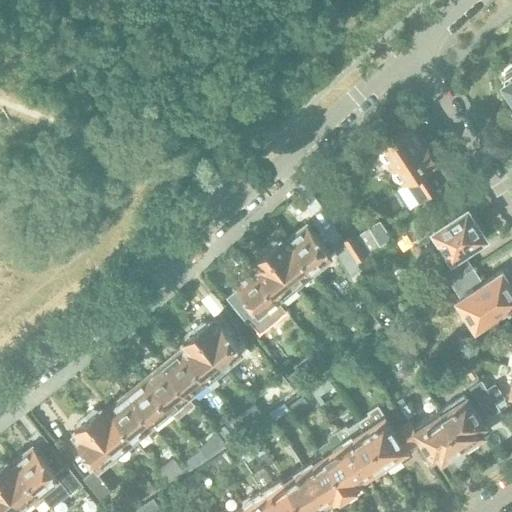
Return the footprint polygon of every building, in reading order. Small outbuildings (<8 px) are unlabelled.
[(511,66),(505,71),(505,75),(504,75),(505,76),(503,77),(511,90),(511,66)] [(422,172),(439,161),(424,138),(420,141),(414,132),(415,125),(404,123),(403,129),(380,144),(382,147),(380,150),(380,154),(381,157),(384,159),(387,160),(390,160),(395,167),(393,170),(393,173),(394,177),(396,179),(400,180),(403,180),(405,183),(391,192),(406,214),(436,194),(422,172)] [(462,254),(486,239),(483,235),(486,234),(478,222),(476,224),(467,211),(433,232),(436,237),(432,239),(441,254),(437,257),(442,264),(445,261),(448,265),(440,270),(449,285),(473,269),(465,258),(462,254)] [(332,256),(307,225),(289,239),(314,271),(332,256)] [(380,246),(369,229),(356,237),(354,234),(343,241),(345,244),(357,261),(380,246)] [(314,271),(289,239),(288,239),(283,242),(281,240),(278,242),(273,241),(265,248),(295,286),(314,271)] [(362,269),(357,261),(345,244),(335,252),(352,277),(362,269)] [(295,286),(265,248),(257,254),(257,259),(254,261),(256,264),(252,268),(252,269),(278,299),(295,286)] [(278,299),(252,269),(234,283),(259,314),(278,299)] [(511,284),(511,285),(502,271),(479,286),(477,282),(480,280),(473,269),(449,285),(477,328),(487,322),(511,305),(511,284)] [(240,348),(217,320),(212,324),(210,321),(207,323),(202,322),(194,329),(224,367),(243,352),(245,355),(257,346),(252,338),(240,348)] [(224,367),(194,329),(185,335),(185,340),(182,343),(185,346),(180,350),(181,350),(205,381),(206,381),(213,389),(220,383),(213,375),(224,367)] [(205,381),(181,350),(162,365),(187,396),(205,381)] [(304,366),(298,370),(301,374),(306,369),(312,376),(327,364),(321,357),(319,354),(304,366)] [(187,396),(162,365),(145,379),(170,410),(187,396)] [(298,370),(291,376),(300,387),(307,381),(301,374),(298,370)] [(170,410),(145,379),(126,394),(151,425),(170,410)] [(495,404),(482,381),(482,380),(470,388),(489,418),(500,411),(495,404)] [(504,399),(495,384),(489,388),(484,380),(482,381),(495,404),(504,399)] [(151,425),(126,394),(109,408),(134,439),(151,425)] [(310,406),(303,396),(291,405),(297,414),(310,406)] [(479,428),(484,425),(466,398),(441,414),(465,452),(479,443),(476,439),(479,437),(481,435),(481,433),(481,430),(479,428)] [(274,421),(289,410),(284,404),(269,415),(274,421)] [(416,430),(409,420),(405,423),(396,429),(386,414),(385,415),(378,404),(367,412),(368,414),(359,420),(359,421),(364,428),(388,468),(400,460),(399,455),(421,441),(422,440),(416,430)] [(413,416),(406,405),(400,408),(407,420),(413,416)] [(134,439),(109,408),(109,407),(104,411),(102,408),(99,411),(94,409),(86,416),(115,454),(134,439)] [(465,452),(441,414),(416,430),(422,440),(421,441),(433,458),(438,455),(439,457),(441,459),(443,459),(446,459),(449,457),(452,461),(465,452)] [(115,454),(86,416),(77,423),(77,428),(74,430),(77,433),(72,437),(97,469),(115,454)] [(388,468),(364,428),(359,421),(359,420),(348,427),(346,425),(337,431),(366,476),(372,473),(377,475),(388,468)] [(366,476),(337,431),(327,437),(329,440),(319,447),(323,454),(349,493),(360,486),(360,480),(366,476)] [(207,458),(226,443),(218,434),(200,448),(207,458)] [(300,459),(293,448),(291,444),(285,448),(294,463),(300,459)] [(243,465),(245,463),(234,446),(214,459),(221,470),(232,463),(243,465)] [(55,475),(33,447),(14,461),(45,500),(51,508),(69,494),(71,497),(84,486),(67,465),(55,475)] [(189,471),(206,460),(201,451),(183,463),(189,471)] [(349,493),(323,454),(313,461),(312,459),(303,465),(329,506),(330,505),(349,493)] [(183,470),(173,458),(158,470),(167,482),(183,470)] [(45,500),(14,461),(9,464),(7,462),(4,464),(0,463),(0,480),(20,507),(30,499),(37,507),(45,500)] [(319,511),(329,506),(303,465),(293,472),(294,473),(284,480),(304,511),(319,511)] [(304,511),(284,480),(274,487),(262,469),(252,475),(262,492),(276,511),(304,511)] [(112,492),(94,470),(84,479),(102,501),(112,492)] [(205,483),(198,472),(197,471),(183,481),(190,492),(205,483)] [(14,511),(20,507),(0,480),(0,511),(14,511)] [(276,511),(262,492),(253,497),(254,499),(244,505),(248,511),(276,511)] [(161,511),(154,500),(134,511),(161,511)]
